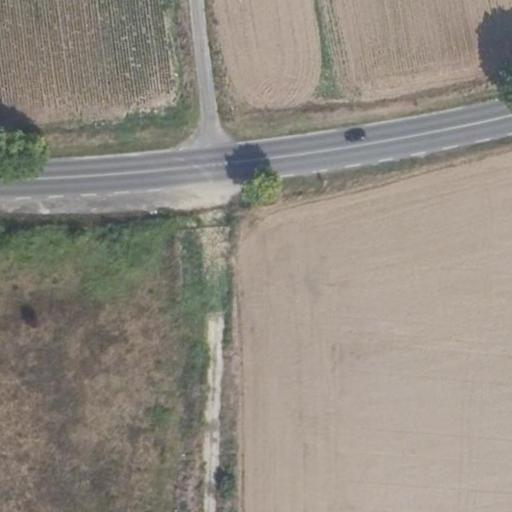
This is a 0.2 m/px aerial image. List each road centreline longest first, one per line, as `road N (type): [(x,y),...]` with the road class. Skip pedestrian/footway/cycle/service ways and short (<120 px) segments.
road 1 (unknown): [(208,511),(202,338),(219,165)]
road 2 (primary): [(511,117),(435,136),(219,165)]
road 3 (primary): [(219,165),(0,177)]
road 4 (residential): [(198,0),(219,165)]
